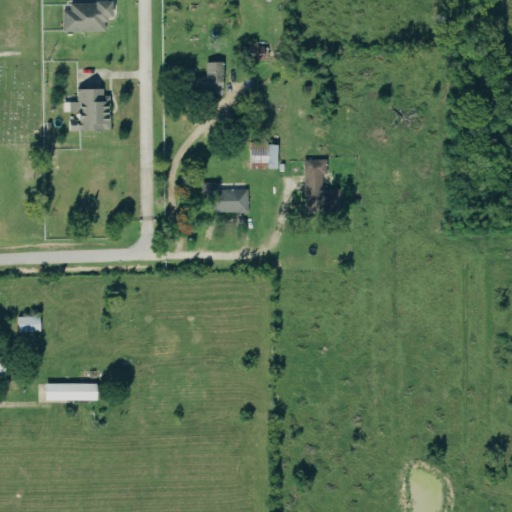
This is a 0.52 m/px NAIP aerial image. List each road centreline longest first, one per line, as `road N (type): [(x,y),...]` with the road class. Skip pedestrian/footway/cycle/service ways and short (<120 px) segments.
road 1 (residential): [(140,251),(148,235),(144,0)]
road 2 (residential): [(0,259),(140,251)]
